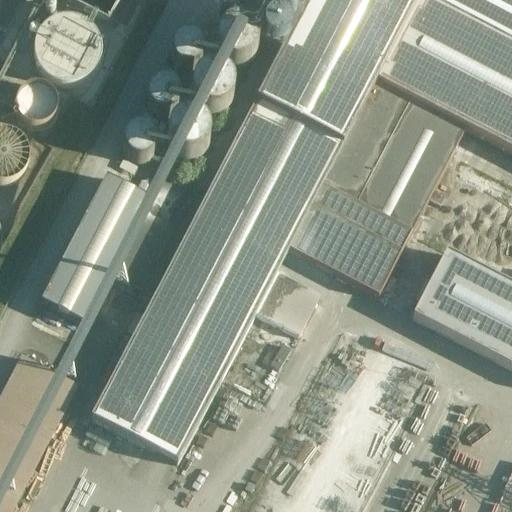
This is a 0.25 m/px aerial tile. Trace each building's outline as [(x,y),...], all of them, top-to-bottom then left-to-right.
[(108,176),(30,324),(74,347),(111,274),(155,297),(90,422),(177,467),(222,382),(265,404),(299,338),(256,316),(288,255),(378,302),(468,130),(511,153),(511,0),(252,0),(235,34),(217,66),(202,58),(201,62),(198,66),(213,74),(213,75),(209,75),(206,76),(201,78),(196,81),(194,83),(192,86),(190,91),(190,95),(190,97),(190,101),(191,104),(193,107),(194,110),(193,111),(180,105),(179,108),(176,112),(189,119),(169,157),(156,150),(154,154),(153,157),(169,165),(151,199),(108,176)] [(50,0),(50,1),(111,30),(124,0),(50,0)] [(200,60),(201,55),(200,49),(198,45),(193,42),(188,40),(182,41),(177,44),(173,49),(172,54),(173,60),(176,64),(180,68),(185,69),(191,69),(197,66),(200,60)] [(54,73),(36,98),(62,118),(80,92),(54,73)] [(178,107),(179,101),(178,95),(175,91),(170,88),(165,87),(159,88),(155,90),(152,95),(150,101),(151,107),(154,111),(159,115),(164,116),(169,115),(175,112),(178,107)] [(155,151),(156,146),(155,140),(152,136),(148,133),(141,131),(137,132),(131,135),(128,140),(127,145),(127,151),(130,155),(134,159),(140,160),(146,160),(151,156),(155,151)] [(36,171),(37,165),(35,157),(33,152),(30,148),(27,145),(22,142),(13,140),(7,140),(2,142),(0,143),(0,186),(1,188),(10,190),(15,190),(21,188),(25,186),(29,183),(34,175),(36,171)] [(8,252),(9,245),(8,238),(6,230),(2,224),(0,221),(0,269),(2,267),(6,259),(8,252)] [(413,323),(511,373),(511,291),(446,258),(413,323)] [(34,349),(0,424),(0,511),(28,511),(59,443),(55,442),(86,372),(34,349)]
